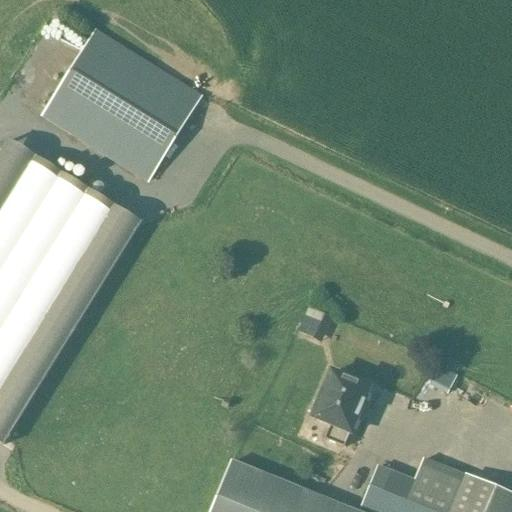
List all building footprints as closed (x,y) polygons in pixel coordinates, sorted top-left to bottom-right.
[(42,117),(148,183),(200,98),(95,33),(42,117)] [(140,227),(7,144),(0,155),(0,445),(3,447),(140,227)] [(319,340),(329,314),(307,306),(298,332),(319,340)] [(449,394),(457,374),(440,367),(432,386),(449,394)] [(331,374),(312,418),(331,426),(325,441),(343,449),(368,390),(331,374)] [(377,468),(361,508),(371,511),(506,511),(511,498),(465,478),(423,461),(414,483),(377,468)]
